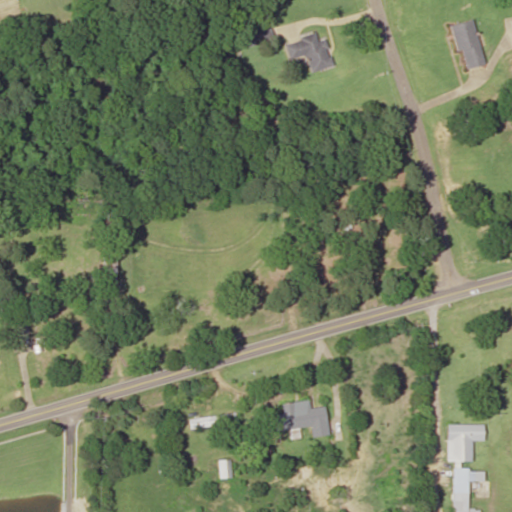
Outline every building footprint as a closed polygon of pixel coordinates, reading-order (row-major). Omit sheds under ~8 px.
[(460,49),(465,68),(482,64),(471,20),(448,25),(454,50),(460,49)] [(332,65),(325,39),(317,41),(315,33),(283,41),(287,58),(305,54),(310,71),(332,65)] [(115,241),(102,241),(102,284),(115,284),(115,241)] [(24,322),(16,322),(16,339),(24,339),(24,322)] [(278,403),(281,430),(308,427),(309,437),(326,435),(322,406),(307,408),(306,400),(278,403)] [(187,418),(188,428),(235,423),(234,413),(187,418)] [(481,422),(445,422),(445,460),(469,460),(469,439),(481,439),(481,422)] [(217,478),(229,478),(229,460),(217,460),(217,478)] [(450,511),(477,511),(478,508),(466,508),(466,480),(482,481),(482,468),(451,468),(450,511)]
